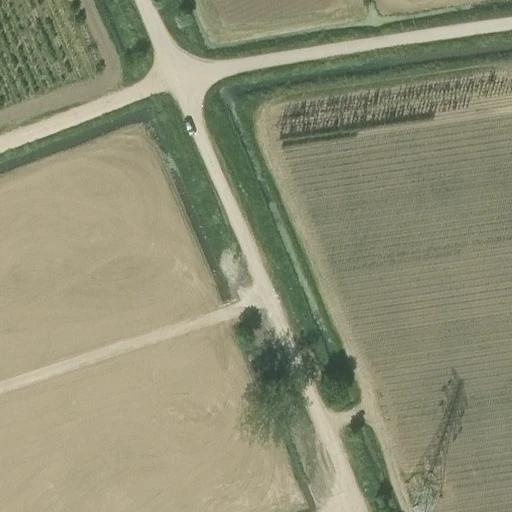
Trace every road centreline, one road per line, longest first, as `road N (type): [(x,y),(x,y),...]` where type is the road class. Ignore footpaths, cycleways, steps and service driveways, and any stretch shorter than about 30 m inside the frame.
road 1 (unclassified): [(351,511),(178,78)]
road 2 (unclassified): [(178,78),(511,24)]
